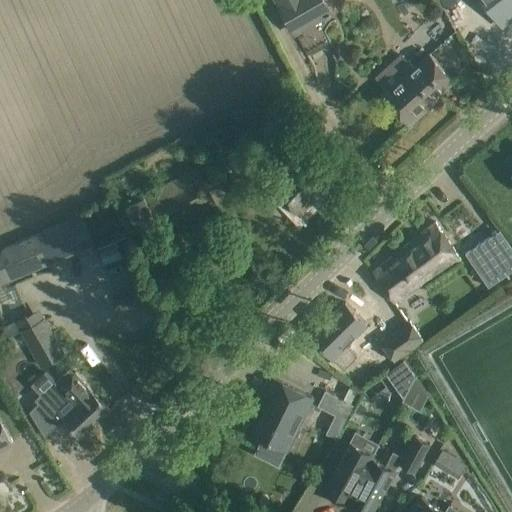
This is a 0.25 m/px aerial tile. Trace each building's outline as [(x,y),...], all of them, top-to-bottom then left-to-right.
[(277,0),(295,33),(329,15),(321,0),(277,0)] [(511,0),(482,0),(501,25),(511,16),(511,0)] [(377,78),(387,89),(381,94),(408,124),(435,99),(434,97),(453,79),(430,54),(414,68),(402,55),(377,78)] [(273,188),(285,200),(298,214),(312,201),(310,198),(328,180),(311,162),(293,180),(288,174),(273,188)] [(240,193),(257,179),(243,163),(227,177),(240,193)] [(157,239),(216,204),(196,168),(135,200),(157,239)] [(0,282),(2,281),(2,282),(45,265),(81,250),(69,221),(4,248),(5,250),(0,252),(0,282)] [(460,258),(447,238),(435,222),(373,272),(394,302),(460,258)] [(511,269),(489,237),(465,253),(489,288),(511,272),(511,269)] [(366,323),(345,302),(311,336),(332,357),(343,367),(357,354),(346,343),(366,323)] [(65,353),(55,337),(45,318),(22,331),(42,367),(51,362),(55,364),(64,358),(65,353)] [(396,361),(411,350),(424,341),(411,322),(383,342),(396,361)] [(7,358),(18,352),(11,339),(0,345),(0,368),(10,362),(7,358)] [(403,400),(416,377),(405,362),(386,375),(403,400)] [(58,384),(30,410),(45,436),(63,418),(67,422),(81,436),(110,409),(96,394),(87,385),(89,384),(76,371),(61,386),(58,384)] [(262,438),(254,454),(279,467),(287,451),(305,413),(313,397),(274,378),(267,393),(275,397),(271,405),(256,435),(262,438)] [(344,428),(358,392),(347,388),(333,424),(344,428)] [(0,451),(14,444),(0,417),(0,451)] [(349,500),(347,503),(363,511),(372,511),(395,470),(394,470),(398,463),(414,472),(429,443),(415,436),(404,457),(393,451),(385,465),(372,458),(349,500)] [(350,441),(326,487),(349,500),(372,458),(371,457),(373,454),(350,441)] [(443,449),(434,462),(443,468),(452,454),(443,449)] [(411,511),(462,511),(449,503),(444,510),(421,496),(411,511)]
